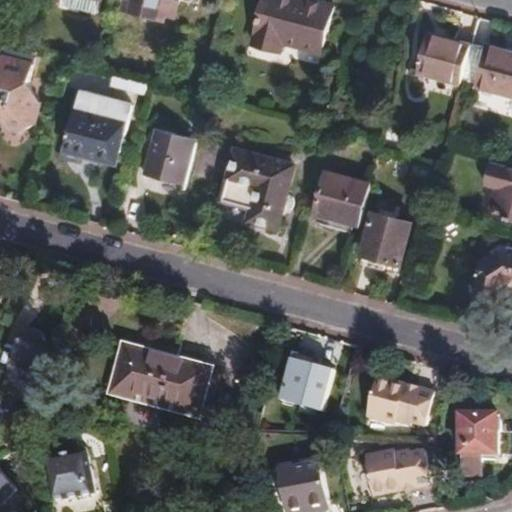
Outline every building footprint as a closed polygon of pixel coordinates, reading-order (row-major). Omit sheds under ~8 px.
[(123,0),(122,8),(159,19),(160,14),(171,17),(175,0),(123,0)] [(341,7),(316,0),(271,0),(259,43),(288,52),(290,43),(328,54),(341,7)] [(457,83),(467,46),(424,34),(413,72),(457,83)] [(482,48),(468,44),(467,46),(457,83),(511,97),(511,53),(483,46),(482,48)] [(0,116),(0,117),(2,122),(11,138),(30,125),(36,102),(25,83),(30,66),(0,59),(0,116)] [(114,76),(112,85),(143,94),(145,84),(114,76)] [(127,106),(76,92),(63,145),(80,150),(78,156),(112,165),(127,106)] [(378,116),(362,112),(360,124),(375,129),(378,116)] [(182,186),(193,142),(153,130),(141,175),(182,186)] [(511,167),(489,161),(482,184),(499,189),(492,216),(511,221),(511,167)] [(287,179),(229,163),(221,192),(250,200),(241,234),(271,242),(287,179)] [(355,227),(367,185),(322,173),(310,214),(355,227)] [(408,225),(370,214),(357,264),(380,272),(381,262),(398,266),(408,225)] [(511,248),(504,248),(504,253),(497,252),(480,263),(471,300),(476,302),(476,304),(479,306),(485,307),(487,304),(500,306),(504,303),(507,294),(511,291),(511,248)] [(0,318),(12,279),(0,275),(0,318)] [(35,385),(43,387),(53,349),(41,346),(41,338),(37,333),(32,330),(26,329),(17,333),(14,340),(7,368),(16,371),(37,377),(35,385)] [(199,409),(208,371),(120,347),(109,391),(160,405),(162,399),(199,409)] [(330,371),(288,360),(278,401),(287,404),(286,408),(308,415),(310,410),(319,412),(330,371)] [(14,380),(35,385),(37,377),(16,371),(14,380)] [(403,389),(404,386),(375,377),(363,417),(393,427),(394,423),(409,427),(411,423),(425,428),(433,394),(418,390),(417,392),(403,389)] [(0,392),(0,423),(32,425),(34,415),(4,415),(4,393),(0,392)] [(34,415),(32,425),(45,425),(45,415),(34,415)] [(497,452),(496,415),(460,415),(461,461),(481,462),(480,453),(497,452)] [(39,458),(47,502),(91,494),(83,449),(39,458)] [(399,493),(399,491),(399,488),(414,485),(415,489),(429,486),(424,453),(407,456),(407,454),(392,456),(391,453),(364,458),(371,498),(399,493)] [(302,511),(324,511),(323,506),(326,505),(319,463),(277,471),(284,511),(291,511),(302,510),(302,511)] [(0,504),(15,491),(0,474),(0,504)]
